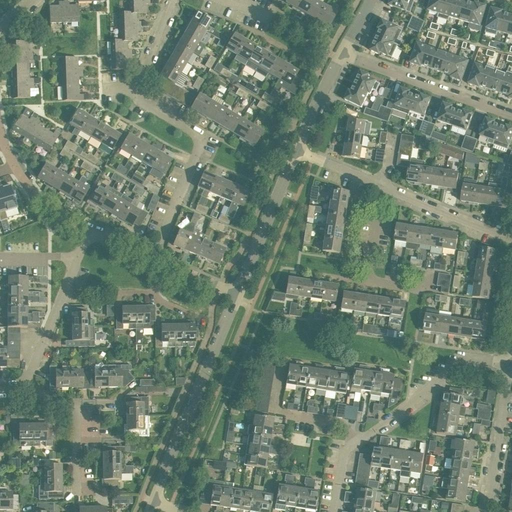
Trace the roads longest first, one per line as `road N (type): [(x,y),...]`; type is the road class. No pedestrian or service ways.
road 1 (residential): [(151,256),(196,148),(192,133),(134,94),(172,0)]
road 2 (residential): [(334,511),(345,449),(354,441),(471,357),(511,363)]
road 3 (residential): [(154,499),(236,294)]
road 4 (residential): [(511,112),(341,52)]
road 5 (residential): [(236,294),(295,149)]
road 6 (residential): [(487,511),(511,363)]
road 7 (residential): [(76,493),(74,407),(25,385)]
road 8 (residential): [(511,241),(383,187)]
road 9 (residential): [(25,385),(76,257)]
